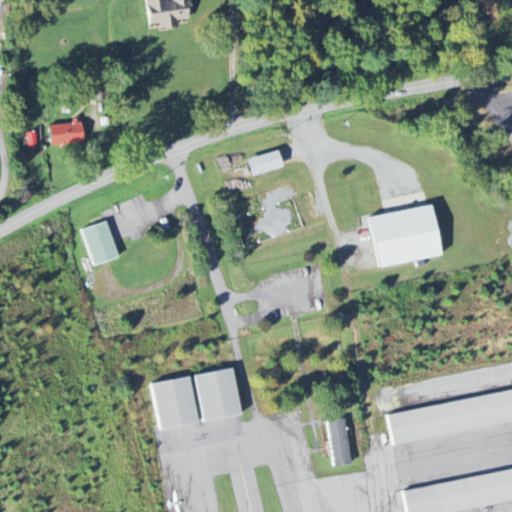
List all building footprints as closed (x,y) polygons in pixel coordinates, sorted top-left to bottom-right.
[(145,0),(150,26),(159,24),(160,27),(190,22),(186,0),(145,0)] [(82,144),(81,124),(49,126),(50,145),(82,144)] [(282,167),(277,151),(247,161),(252,177),(282,167)] [(440,259),(433,208),(370,217),(377,268),(440,259)] [(117,259),(106,223),(82,230),(93,267),(117,259)] [(187,376),(228,368),(237,415),(196,423),(187,376)] [(144,385),(185,377),(194,424),(153,432),(144,385)] [(511,387),(385,415),(392,447),(511,421),(511,387)] [(350,466),(345,421),(328,423),(332,467),(350,466)] [(511,467),(397,492),(401,511),(458,511),(511,500),(511,467)]
